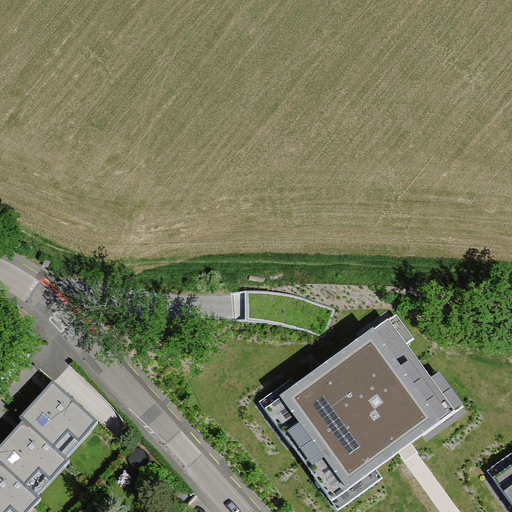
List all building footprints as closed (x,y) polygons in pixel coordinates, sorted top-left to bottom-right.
[(386,319),(264,404),(332,500),(453,416),(386,319)] [(54,379),(21,415),(24,418),(57,447),(70,432),(79,440),(98,419),(54,379)] [(24,418),(0,444),(0,461),(27,486),(40,472),(49,480),(69,458),(57,447),(24,418)] [(0,461),(0,511),(8,511),(11,510),(13,511),(25,511),(39,497),(27,486),(0,461)] [(511,468),(494,481),(511,505),(511,468)]
